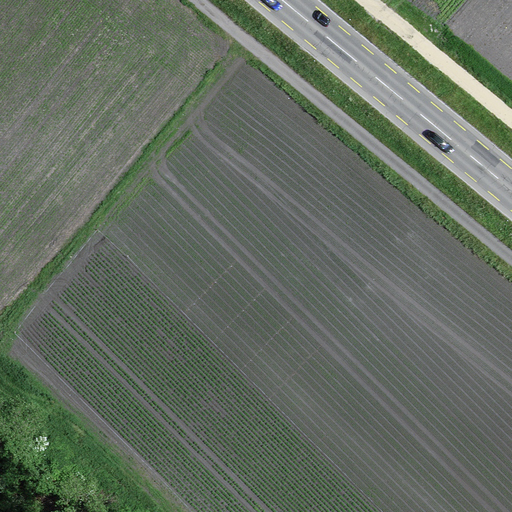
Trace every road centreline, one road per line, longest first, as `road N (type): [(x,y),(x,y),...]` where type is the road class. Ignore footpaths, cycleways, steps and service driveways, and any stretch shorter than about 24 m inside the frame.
road 1 (track): [(511,259),(197,0)]
road 2 (primary): [(511,189),(282,0)]
road 3 (track): [(366,0),(511,119)]
